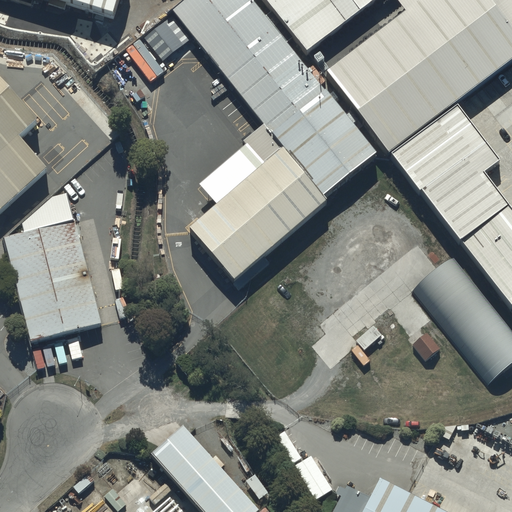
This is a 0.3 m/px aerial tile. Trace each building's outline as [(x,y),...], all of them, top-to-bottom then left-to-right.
[(77,0),(104,9),(107,0),(77,0)] [(364,146),(249,0),(166,0),(273,134),(313,186),(364,146)] [(263,0),(297,44),(356,0),(263,0)] [(321,66),(382,143),(445,97),(511,46),(511,40),(481,0),(393,0),(399,7),(321,66)] [(511,0),(481,0),(511,40),(511,0)] [(142,55),(140,57),(135,50),(128,56),(140,72),(148,67),(142,59),(143,57),(142,55)] [(174,51),(159,64),(166,73),(178,62),(176,61),(180,58),(174,51)] [(0,78),(0,196),(38,161),(9,129),(29,110),(0,78)] [(445,97),(382,143),(496,297),(511,285),(511,206),(509,209),(476,164),(488,155),(445,97)] [(225,272),(313,186),(273,134),(178,217),(225,272)] [(90,314),(60,186),(20,215),(17,221),(0,231),(0,232),(20,330),(90,314)] [(511,349),(511,344),(445,251),(415,273),(484,370),(511,349)] [(285,286),(261,305),(289,339),(288,340),(300,355),(325,335),(285,286)] [(390,311),(374,323),(380,330),(373,335),(367,327),(351,339),(358,347),(339,363),(357,384),(369,375),(365,370),(386,352),(385,351),(402,338),(390,324),(396,319),(390,311)] [(427,336),(412,348),(425,364),(440,352),(427,336)] [(59,342),(43,346),(49,370),(65,366),(59,342)] [(174,412),(143,440),(207,511),(227,511),(247,494),(174,412)] [(456,428),(443,429),(438,437),(449,443),(456,428)] [(343,476),(324,511),(456,511),(375,470),(366,488),(343,476)] [(176,489),(169,482),(148,500),(155,508),(176,489)] [(114,490),(104,499),(115,511),(120,511),(127,506),(114,490)]
